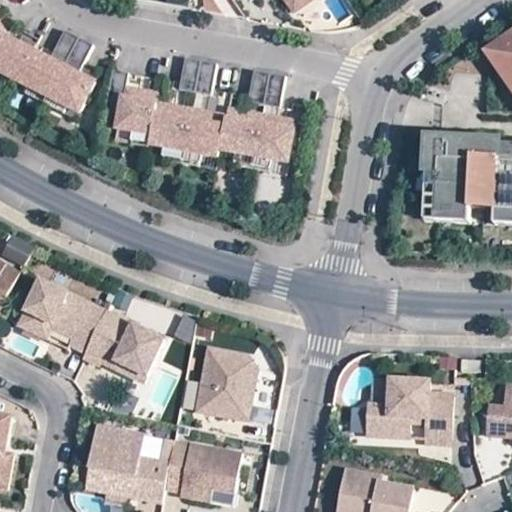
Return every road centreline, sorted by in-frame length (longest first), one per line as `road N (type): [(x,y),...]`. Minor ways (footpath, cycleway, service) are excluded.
road 1 (tertiary): [(0,164),(109,225),(333,301)]
road 2 (residential): [(372,83),(311,62),(88,18),(60,0)]
road 3 (residential): [(372,83),(333,301)]
road 4 (residential): [(333,301),(288,511)]
road 5 (tertiary): [(333,301),(511,308)]
road 6 (residential): [(473,0),(395,54),(372,83)]
